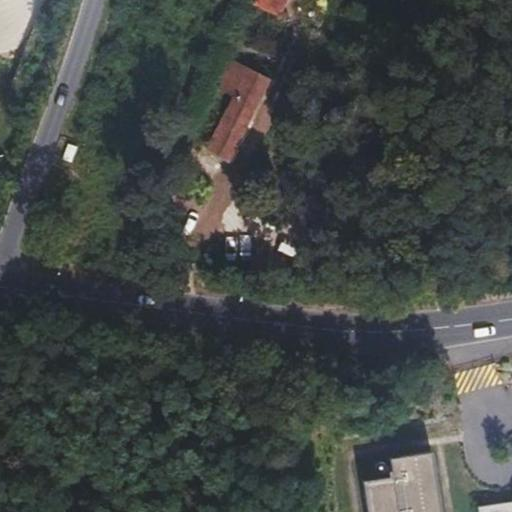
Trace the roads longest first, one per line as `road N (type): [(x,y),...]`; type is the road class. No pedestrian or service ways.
road 1 (tertiary): [(0,286),(323,330),(511,320)]
road 2 (unclassified): [(94,0),(0,280)]
